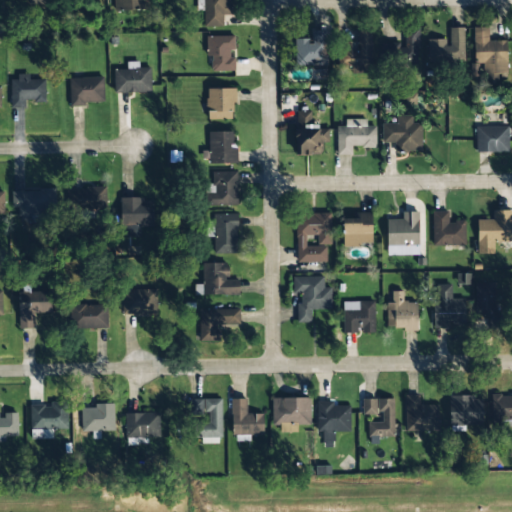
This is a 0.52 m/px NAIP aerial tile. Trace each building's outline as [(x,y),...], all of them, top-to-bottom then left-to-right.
[(147,10),(147,0),(113,0),(113,10),(147,10)] [(230,15),(230,0),(204,0),(204,27),(224,27),(224,15),(230,15)] [(417,65),(417,27),(403,27),(403,44),(383,44),(382,65),(417,65)] [(463,27),(447,27),(447,39),(427,39),(427,63),(463,63),(463,27)] [(488,27),(473,28),(474,64),(470,64),(470,79),(497,78),(496,74),(507,73),(507,40),(488,41),(488,27)] [(354,29),(354,41),(336,42),(337,66),(349,66),(349,72),(371,72),(369,29),(354,29)] [(294,38),(294,66),(325,66),(325,30),(309,30),(309,38),(294,38)] [(207,36),(207,70),(232,70),(232,36),(207,36)] [(113,68),(113,92),(149,92),(149,68),(113,68)] [(44,77),(11,76),(10,107),(23,108),(23,100),(43,100),(44,77)] [(68,77),(68,104),(102,104),(102,77),(68,77)] [(205,119),(232,119),(232,88),(205,88),(205,119)] [(419,151),(420,123),(410,122),(411,115),(395,115),(395,123),(381,122),(381,142),(394,142),(394,150),(419,151)] [(336,154),(350,154),(350,146),(375,146),(375,125),(336,125),(336,154)] [(508,152),(508,126),(475,127),(476,153),(508,152)] [(320,154),(320,142),(327,142),(328,127),(295,127),(295,154),(320,154)] [(207,130),(207,163),(235,163),(235,147),(231,147),(231,130),(207,130)] [(204,183),(204,204),(235,204),(235,171),(210,171),(210,183),(204,183)] [(106,188),(65,188),(65,212),(106,212),(106,188)] [(54,215),(54,189),(11,189),(11,215),(54,215)] [(151,227),(151,197),(119,197),(119,235),(138,235),(138,227),(151,227)] [(511,210),(492,211),(492,219),(477,220),(478,254),(494,253),(493,242),(511,242),(511,210)] [(431,211),(431,245),(463,245),(463,221),(446,221),(446,211),(431,211)] [(385,246),(416,246),(416,212),(400,212),(400,219),(385,219),(385,246)] [(213,253),(235,253),(235,213),(213,213),(213,253)] [(313,261),(313,244),(330,244),(329,213),(295,213),(296,261),(313,261)] [(370,213),(340,213),(340,246),(370,246),(370,213)] [(201,263),(201,294),(237,294),(237,280),(226,280),(226,263),(201,263)] [(322,276),(290,276),(290,293),(296,293),(296,322),(309,322),(309,309),(330,309),(329,287),(322,287),(322,276)] [(474,283),(475,317),(489,317),(490,325),(496,325),(495,282),(474,283)] [(120,313),(155,313),(155,290),(120,290),(120,313)] [(33,327),(33,312),(50,312),(50,291),(17,291),(17,327),(33,327)] [(386,329),(415,329),(415,302),(402,302),(402,291),(386,291),(386,329)] [(463,299),(431,299),(431,326),(463,326),(463,299)] [(373,301),(342,301),(342,332),(373,332),(373,301)] [(105,304),(67,304),(67,328),(105,328),(105,304)] [(238,309),(198,309),(198,340),(216,340),(216,324),(238,324),(238,309)] [(511,394),(492,395),(492,426),(503,426),(503,421),(511,420),(511,394)] [(404,431),(437,431),(437,405),(418,405),(418,395),(404,395),(404,431)] [(447,425),(480,425),(480,396),(447,396),(447,425)] [(271,398),(271,429),(309,429),(309,398),(271,398)] [(220,399),(188,399),(188,415),(207,415),(207,423),(192,423),(192,437),(221,437),(220,399)] [(262,413),(245,413),(245,399),(230,399),(230,435),(262,435),(262,413)] [(375,415),(375,399),(362,399),(362,415),(375,415)] [(378,421),(365,421),(365,437),(392,437),(392,399),(378,399),(378,421)] [(65,429),(65,403),(29,403),(29,429),(65,429)] [(316,404),(316,431),(348,431),(348,404),(316,404)] [(112,431),(112,406),(80,406),(80,431),(112,431)] [(16,413),(0,413),(0,435),(16,435),(16,413)] [(158,413),(125,413),(125,437),(158,437),(158,413)] [(53,439),(53,429),(31,430),(31,439),(53,439)]
